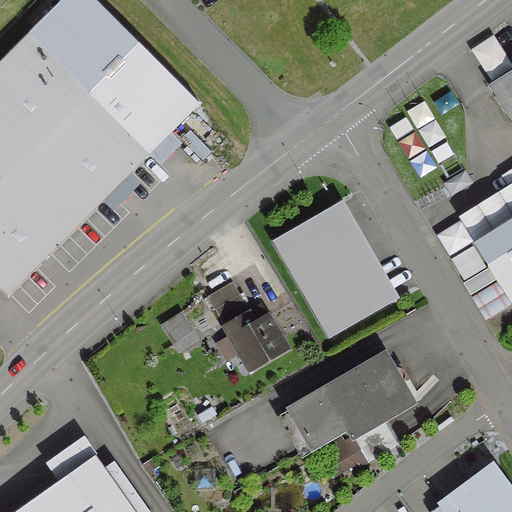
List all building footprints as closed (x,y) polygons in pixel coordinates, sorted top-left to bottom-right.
[(0,57),(0,286),(11,297),(147,152),(22,34),(0,57)] [(511,69),(487,85),(511,125),(511,217),(471,243),(511,307),(511,306),(511,69)] [(328,339),(398,299),(341,202),(272,242),(328,339)] [(238,295),(230,282),(205,297),(212,310),(238,295)] [(248,369),(283,349),(258,306),(223,326),(248,369)] [(172,342),(189,331),(178,314),(161,325),(172,342)] [(351,438),(412,403),(383,353),(322,388),(288,408),(311,447),(344,427),(351,438)] [(448,417),(434,428),(437,431),(451,421),(448,417)] [(133,511),(92,454),(11,511),(133,511)] [(511,511),(511,486),(492,459),(437,499),(446,511),(511,511)]
